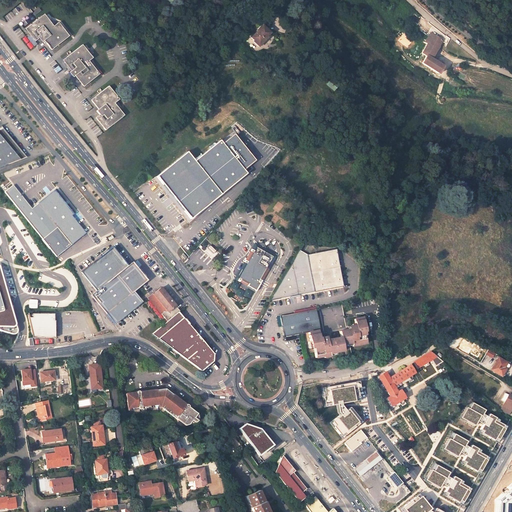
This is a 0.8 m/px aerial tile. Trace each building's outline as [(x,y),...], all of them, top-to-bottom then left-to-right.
[(44,13),(25,28),(35,41),(39,38),(42,42),(44,40),(51,49),(69,35),(58,22),(54,26),(44,13)] [(270,33),(263,26),(251,37),(259,45),(270,33)] [(430,33),(425,42),(427,44),(421,53),(426,56),(422,63),(438,74),(443,66),(431,58),(442,40),(430,33)] [(92,58),(82,44),(62,60),(71,70),(69,72),(73,77),(75,75),(83,86),(99,74),(89,61),(92,58)] [(331,62),(334,58),(329,53),(328,54),(327,52),(324,54),(331,62)] [(119,99),(108,85),(91,99),(98,109),(96,110),(99,114),(95,117),(105,130),(124,115),(114,103),(119,99)] [(0,166),(19,159),(0,135),(0,166)] [(223,145),(221,142),(195,162),(188,153),(157,179),(191,220),(221,195),(247,174),(244,170),(255,161),(234,136),(223,145)] [(5,193),(42,239),(57,227),(71,245),(86,233),(72,215),(74,214),(68,207),(54,190),(32,209),(14,186),(5,193)] [(278,201),(274,207),(279,211),(284,206),(278,201)] [(42,239),(56,257),(71,245),(57,227),(42,239)] [(267,268),(274,257),(265,252),(266,250),(264,244),(261,242),(260,243),(255,251),(254,250),(238,278),(242,280),(241,281),(242,282),(254,290),(256,289),(259,284),(259,282),(261,278),(263,277),(268,270),(267,268)] [(314,292),(308,254),(300,249),(288,268),(280,282),(274,293),(270,299),(314,292)] [(308,254),(314,292),(343,287),(336,249),(308,254)] [(91,295),(115,324),(142,302),(134,291),(147,280),(141,274),(140,274),(136,269),(137,268),(132,262),(127,266),(116,252),(107,251),(81,272),(96,291),(91,295)] [(0,330),(12,334),(15,334),(16,333),(17,330),(0,271),(0,330)] [(234,295),(241,297),(243,291),(237,289),(239,284),(232,282),(230,290),(235,292),(234,295)] [(179,311),(160,288),(153,294),(153,293),(148,297),(167,321),(179,311)] [(365,331),(362,317),(353,319),(355,325),(348,326),(349,330),(346,330),(342,304),(320,309),(324,331),(323,331),(324,336),(319,338),(318,330),(319,330),(315,309),(279,316),(283,337),(308,332),(311,347),(314,347),(316,358),(323,356),(324,358),(329,357),(329,353),(343,351),(342,345),(351,343),(351,344),(357,343),(357,345),(366,344),(364,334),(363,335),(362,332),(365,331)] [(151,335),(201,371),(213,362),(213,355),(178,312),(167,321),(151,335)] [(32,317),(28,317),(32,337),(54,337),(55,320),(54,320),(54,314),(32,314),(32,317)] [(413,362),(417,369),(431,360),(437,356),(433,353),(430,351),(413,362)] [(431,360),(435,366),(442,361),(437,356),(431,360)] [(506,362),(498,357),(490,370),(501,376),(505,368),(503,367),(506,362)] [(99,364),(89,365),(90,376),(91,376),(93,375),(93,379),(91,379),(92,388),(97,387),(97,389),(102,388),(99,364)] [(393,386),(415,373),(410,365),(388,378),(385,372),(377,376),(389,396),(387,397),(392,405),(404,398),(399,390),(396,391),(393,386)] [(29,369),(21,370),(23,385),(31,384),(31,386),(36,386),(34,370),(30,371),(29,369)] [(39,372),(41,381),(54,380),(53,371),(39,372)] [(57,386),(58,393),(63,392),(63,394),(69,394),(68,385),(57,386)] [(136,408),(140,407),(140,405),(148,404),(156,404),(154,388),(124,392),(126,409),(128,409),(128,407),(136,406),(136,408)] [(298,398),(305,400),(309,390),(302,388),(298,398)] [(166,396),(166,394),(166,393),(166,392),(165,390),(164,390),(163,389),(160,389),(159,390),(158,391),(158,393),(158,395),(159,396),(160,397),(161,398),(162,398),(164,397),(165,397),(166,396)] [(511,408),(511,395),(509,393),(500,410),(509,414),(511,408)] [(194,411),(169,395),(161,408),(168,413),(175,417),(174,419),(177,421),(178,420),(186,425),(189,424),(191,420),(195,422),(197,422),(198,421),(199,420),(199,418),(199,416),(198,414),(198,413),(196,412),(195,411),(194,411)] [(47,419),(51,418),(47,400),(35,403),(36,408),(37,408),(40,418),(46,417),(47,419)] [(471,401),(461,418),(476,427),(479,422),(484,424),(479,433),(499,444),(509,426),(500,421),(501,420),(490,414),(489,416),(485,414),(487,410),(471,401)] [(93,426),(91,426),(92,441),(93,446),(103,444),(103,440),(102,435),(103,435),(102,425),(99,425),(99,422),(93,424),(93,426)] [(246,426),(240,431),(258,456),(272,446),(260,429),(246,426)] [(60,429),(41,432),(42,438),(46,437),(46,442),(55,441),(62,440),(60,429)] [(366,437),(360,430),(344,443),(350,451),(357,446),(357,445),(366,437)] [(369,435),(380,450),(387,445),(376,430),(369,435)] [(449,439),(443,449),(459,458),(462,453),(466,455),(462,463),(481,474),(490,458),(481,453),(482,450),(473,445),(472,448),(467,445),(470,441),(456,434),(452,440),(449,439)] [(167,445),(173,458),(183,455),(181,449),(180,449),(175,436),(161,441),(163,446),(167,445)] [(60,466),(70,465),(69,459),(71,459),(71,455),(69,455),(68,446),(54,448),(55,453),(45,455),(47,465),(52,464),(52,467),(56,467),(57,466),(60,465),(60,466)] [(296,451),(290,456),(329,504),(336,499),(296,451)] [(381,459),(375,451),(353,469),(359,477),(381,459)] [(107,480),(106,473),(106,469),(107,469),(106,459),(103,460),(103,456),(96,456),(96,460),(95,461),(96,474),(98,474),(98,481),(107,480)] [(306,489),(293,472),(294,471),(282,456),(277,467),(274,472),(297,500),(300,501),(305,496),(301,492),(306,489)] [(452,472),(435,463),(426,481),(441,489),(444,484),(449,487),(444,495),(463,506),(473,489),(463,483),(464,482),(454,476),(453,478),(449,476),(452,472)] [(225,472),(240,493),(246,488),(231,467),(225,472)] [(203,468),(187,471),(188,481),(193,480),(192,478),(194,477),(196,487),(206,485),(203,468)] [(402,483),(393,472),(391,474),(387,477),(396,488),(399,485),(402,483)] [(51,481),(53,492),(61,491),(61,488),(72,487),(71,478),(51,481)] [(154,493),(155,497),(164,496),(162,483),(150,485),(150,481),(144,483),(144,484),(139,485),(141,493),(146,492),(146,494),(151,493),(151,491),(153,491),(154,493)] [(511,511),(511,487),(498,500),(497,511),(511,511)] [(252,511),(266,511),(264,507),(263,507),(262,504),(264,503),(259,491),(246,496),(251,508),(250,508),(252,511)] [(99,506),(116,504),(114,493),(110,494),(103,495),(103,492),(97,492),(97,494),(91,495),(92,505),(99,504),(99,506)] [(434,509),(421,492),(399,509),(401,511),(443,511),(437,509),(435,511),(434,511),(432,511),(434,509)] [(15,508),(14,498),(6,499),(6,497),(0,497),(0,508),(7,507),(7,509),(15,508)] [(334,511),(332,509),(328,511),(326,511),(315,497),(304,505),(309,511),(334,511)]
